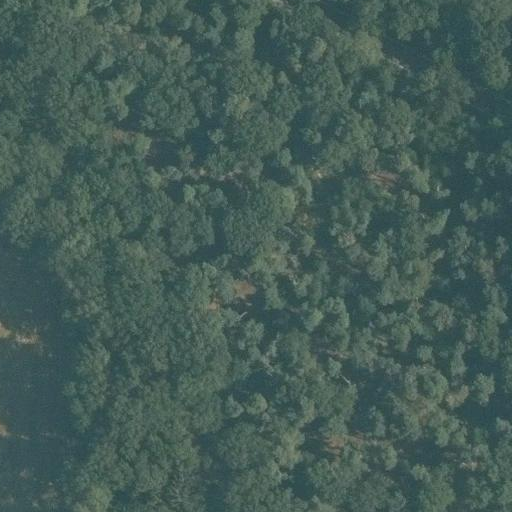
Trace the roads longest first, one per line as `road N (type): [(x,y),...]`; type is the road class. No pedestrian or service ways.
road 1 (track): [(27,0),(79,223),(126,327),(239,511)]
road 2 (unclassified): [(511,120),(288,0)]
